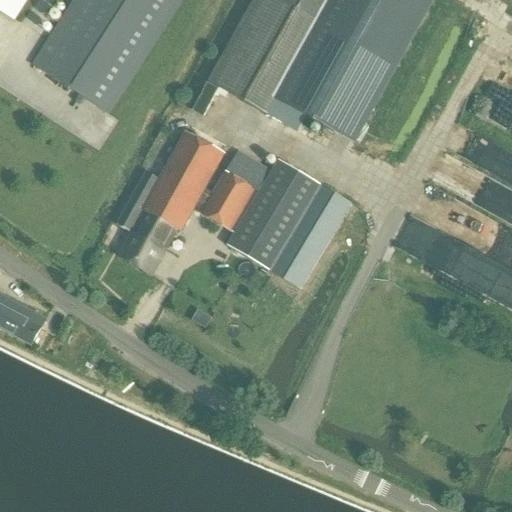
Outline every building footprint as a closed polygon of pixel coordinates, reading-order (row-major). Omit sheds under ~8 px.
[(0,0),(0,12),(14,21),(27,0),(0,0)] [(75,0),(33,66),(109,115),(184,0),(75,0)] [(255,0),(209,84),(297,133),(305,117),(352,143),(431,0),(255,0)] [(126,209),(117,227),(129,233),(117,256),(151,277),(174,237),(177,232),(179,233),(191,211),(231,234),(263,179),(267,173),(237,156),(213,197),(202,192),(222,155),(188,136),(161,184),(145,175),(126,209)] [(235,236),(228,248),(269,273),(320,187),(279,163),(268,182),(263,179),(231,234),(235,236)] [(320,187),(269,273),(300,291),(351,206),(320,187)] [(46,321),(0,296),(0,330),(31,347),(46,321)]
